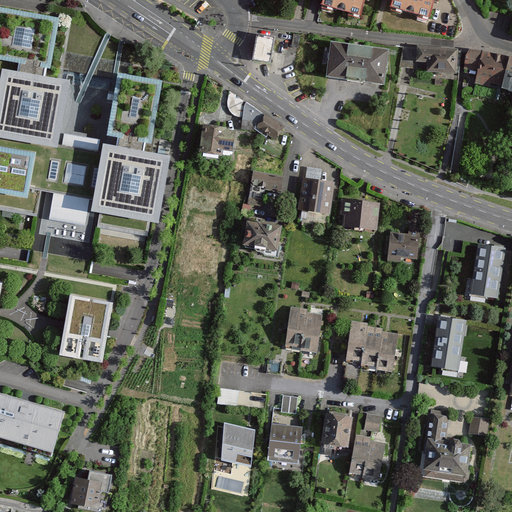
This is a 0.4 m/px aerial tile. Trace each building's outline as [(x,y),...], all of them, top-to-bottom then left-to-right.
[(366,0),(325,0),(323,8),(361,18),(366,0)] [(436,0),(396,0),(393,11),(431,21),(436,0)] [(20,73),(6,70),(0,101),(0,209),(41,217),(45,193),(50,194),(56,195),(51,223),(87,229),(92,202),(96,203),(94,213),(97,214),(102,214),(98,236),(150,245),(154,223),(159,224),(170,157),(149,153),(150,145),(156,146),(167,82),(122,74),(118,94),(110,139),(119,140),(118,146),(106,144),(104,155),(99,154),(101,142),(69,136),(67,148),(60,147),(72,86),(72,82),(49,77),(50,69),(54,70),(63,20),(0,8),(0,60),(22,64),(20,73)] [(275,36),(257,33),(253,59),(271,61),(275,36)] [(389,54),(334,47),(329,80),(384,87),(389,54)] [(458,73),(458,50),(406,48),(402,67),(416,70),(417,62),(429,62),(430,72),(458,73)] [(502,88),(509,59),(471,50),(467,69),(480,72),(478,82),(502,88)] [(511,59),(509,59),(502,88),(511,89),(511,59)] [(284,128),(268,116),(260,128),(276,140),(284,128)] [(226,129),(206,126),(202,152),(223,155),(224,150),(232,151),(235,134),(226,132),(226,129)] [(283,178),(255,173),(252,187),(281,192),(283,178)] [(335,182),(305,179),(301,208),(331,212),(335,182)] [(379,205),(345,202),(343,227),(377,230),(379,205)] [(283,228),(249,223),(246,245),(279,250),(283,228)] [(423,228),(412,227),(411,235),(393,234),(391,259),(420,262),(423,228)] [(478,241),(470,294),(500,299),(503,277),(496,276),(499,253),(507,254),(508,246),(478,241)] [(511,254),(507,254),(499,253),(496,276),(503,277),(511,278),(511,254)] [(114,305),(72,297),(67,328),(62,357),(104,364),(114,305)] [(303,347),(307,315),(307,310),(293,309),(289,346),(303,347)] [(307,315),(303,347),(303,352),(319,354),(324,317),(307,315)] [(442,315),(433,367),(461,372),(470,320),(442,315)] [(365,361),(368,328),(368,324),(353,322),(349,360),(365,361)] [(379,367),(382,333),(383,329),(368,328),(365,361),(364,366),(379,367)] [(398,335),(382,333),(379,367),(378,372),(394,374),(398,335)] [(220,388),(217,404),(237,407),(239,391),(220,388)] [(283,395),(281,411),(296,413),(298,396),(283,395)] [(65,418),(0,399),(0,446),(53,461),(65,418)] [(304,414),(273,410),(267,460),(298,463),(304,414)] [(353,415),(326,411),(322,443),(349,447),(353,415)] [(381,415),(368,413),(365,429),(379,431),(381,415)] [(448,415),(430,413),(421,477),(466,483),(471,444),(444,440),(448,415)] [(490,419),(472,416),(470,433),(488,435),(490,419)] [(255,429),(224,421),(221,458),(251,465),(255,429)] [(350,472),(363,474),(366,460),(367,460),(371,440),(371,437),(356,434),(350,472)] [(366,460),(363,474),(363,477),(379,480),(386,442),(371,440),(367,460),(366,460)] [(89,482),(78,480),(73,504),(100,509),(102,495),(112,497),(115,477),(91,473),(89,482)]
